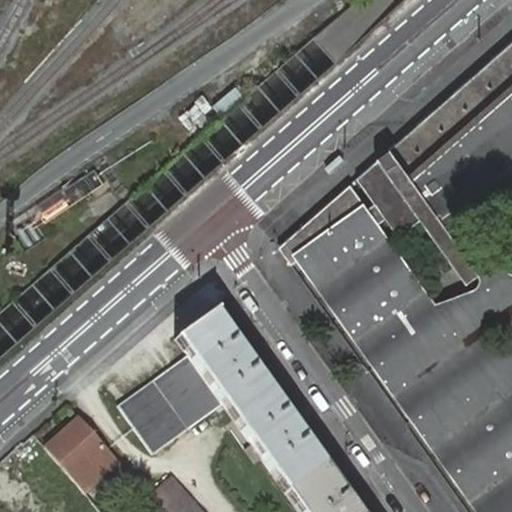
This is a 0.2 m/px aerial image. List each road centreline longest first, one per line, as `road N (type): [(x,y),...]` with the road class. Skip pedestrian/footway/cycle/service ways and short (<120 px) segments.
road 1 (residential): [(419,511),(205,219)]
road 2 (residential): [(458,0),(205,219)]
road 3 (residential): [(205,219),(0,402)]
